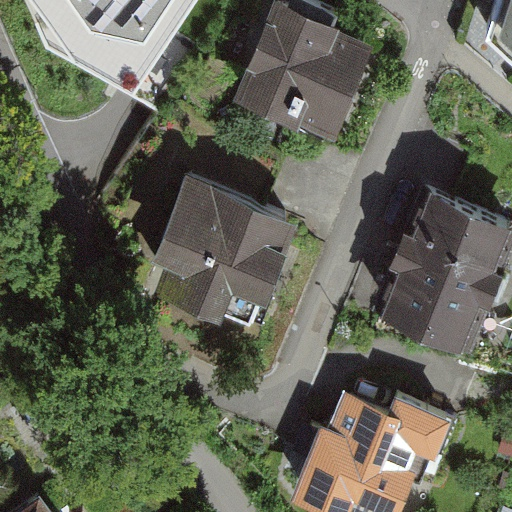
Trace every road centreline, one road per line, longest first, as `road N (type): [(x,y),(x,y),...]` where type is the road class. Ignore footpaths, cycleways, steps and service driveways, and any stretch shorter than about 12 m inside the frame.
road 1 (residential): [(420,55),(268,437),(148,394)]
road 2 (residential): [(148,394),(0,59)]
road 3 (residential): [(208,511),(148,394)]
